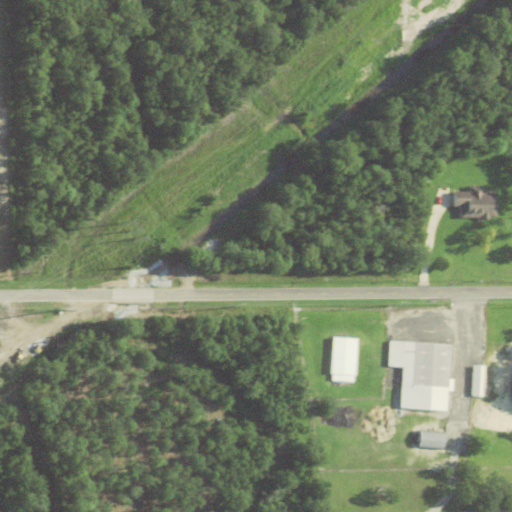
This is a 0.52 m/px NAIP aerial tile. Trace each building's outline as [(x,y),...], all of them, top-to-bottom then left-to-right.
[(486,192),(489,192),(492,196),(495,196),(495,220),(488,220),(489,222),(477,222),(477,220),(458,220),(458,209),(452,209),(452,193),(466,194),(466,196),(468,196),(468,189),(481,189),(481,195),(484,195),(486,192)] [(327,385),(331,337),(349,339),(348,362),(353,363),(351,387),(327,385)] [(397,406),(400,368),(385,367),(387,341),(449,346),(447,378),(452,379),(451,392),(446,392),(445,410),(397,406)] [(485,393),(485,397),(470,397),(470,379),(471,379),(471,366),(487,366),(487,353),(496,353),(496,351),(502,351),(502,353),(510,353),(510,393),(485,393)] [(416,448),(417,430),(442,431),(441,449),(416,448)]
